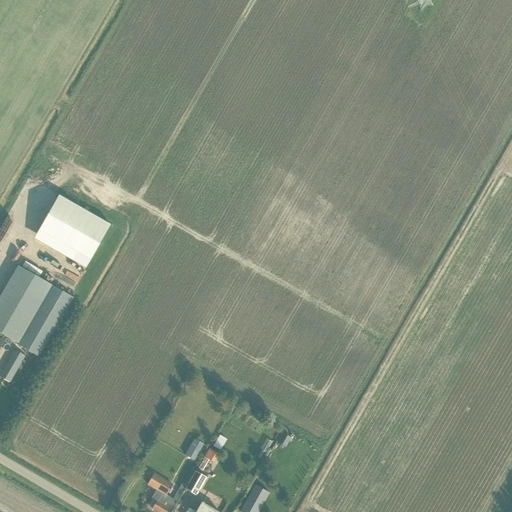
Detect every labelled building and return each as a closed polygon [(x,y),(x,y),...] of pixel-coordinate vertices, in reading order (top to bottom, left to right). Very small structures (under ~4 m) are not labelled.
[(111,225),(59,195),(34,239),(86,268),(111,225)] [(39,357),(69,304),(73,298),(17,265),(0,294),(0,348),(5,340),(4,338),(5,336),(18,343),(17,345),(39,357)] [(0,374),(0,376),(10,382),(14,375),(25,356),(14,350),(0,374)] [(283,434),(278,442),(285,446),(290,438),(283,434)] [(194,439),(185,455),(195,461),(204,445),(194,439)] [(207,466),(212,468),(216,458),(211,456),(207,466)] [(205,458),(199,468),(202,470),(208,460),(205,458)] [(197,471),(186,489),(197,496),(208,478),(197,471)] [(175,499),(166,496),(173,484),(154,473),(147,485),(156,490),(152,498),(156,501),(152,509),(156,511),(168,511),(170,508),(175,499)] [(255,485),(240,511),(241,511),(259,511),(269,493),(255,485)] [(179,488),(173,498),(175,499),(176,500),(182,490),(179,488)] [(216,511),(202,503),(199,508),(196,511),(216,511)]
